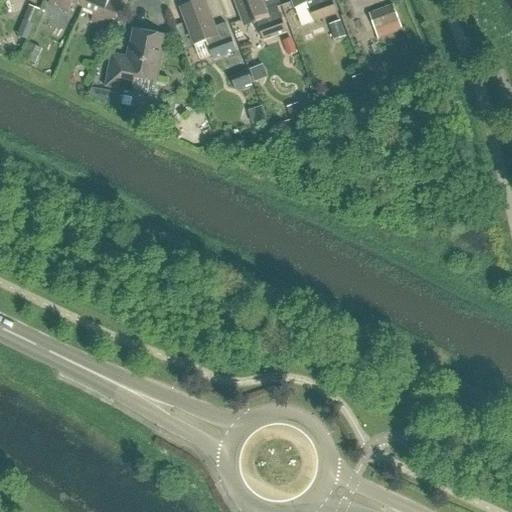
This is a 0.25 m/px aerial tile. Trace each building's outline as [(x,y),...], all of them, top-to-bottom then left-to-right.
[(72,4),(83,8),(86,0),(49,0),(48,4),(69,12),(72,4)] [(86,0),(83,8),(94,13),(91,22),(111,30),(121,6),(109,1),(109,0),(86,0)] [(215,27),(204,0),(203,0),(180,9),(194,45),(206,41),(213,59),(236,51),(226,23),(215,27)] [(276,5),(265,9),(261,0),(234,0),(244,26),(256,22),(263,41),(286,32),(276,5)] [(291,0),(294,8),(306,3),(313,22),(336,14),(331,0),(291,0)] [(33,26),(39,9),(27,5),(21,22),(33,26)] [(379,41),(404,32),(394,5),(369,14),(379,41)] [(346,36),(340,20),(329,24),(335,40),(346,36)] [(106,86),(122,90),(131,91),(134,78),(156,82),(165,36),(134,31),(128,58),(112,55),(106,86)] [(295,54),(290,40),(282,43),(288,57),(295,54)] [(373,56),(382,53),(378,43),(369,46),(373,56)] [(29,46),(22,60),(37,67),(44,53),(29,46)] [(236,91),(253,85),(248,71),(230,78),(236,91)] [(362,77),(353,81),(358,95),(367,91),(362,77)] [(92,90),(90,100),(102,106),(120,109),(122,96),(92,90)] [(385,123),(410,116),(406,103),(381,111),(385,123)] [(298,105),(286,109),(290,120),(302,116),(298,105)] [(145,125),(154,143),(171,135),(162,117),(145,125)]
